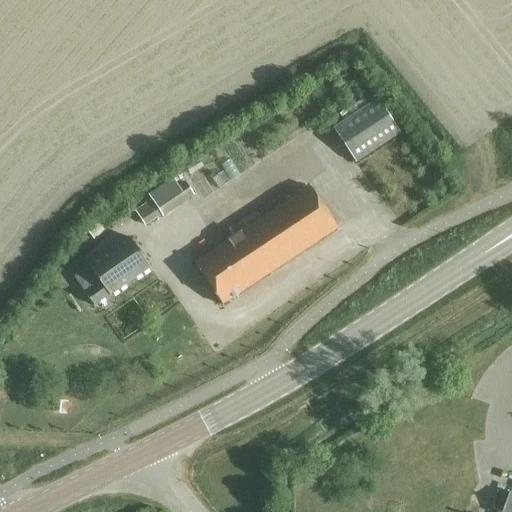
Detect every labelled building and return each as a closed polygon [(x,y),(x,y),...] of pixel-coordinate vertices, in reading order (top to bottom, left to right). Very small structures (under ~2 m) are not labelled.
[(397,134),(374,100),(330,130),(352,164),(397,134)] [(162,218),(194,196),(185,182),(178,187),(172,179),(147,196),(151,201),(161,216),(162,218)] [(335,230),(307,188),(193,264),(220,306),(335,230)] [(151,201),(136,211),(146,226),(161,216),(151,201)] [(92,238),(103,229),(98,221),(86,230),(92,238)] [(149,267),(127,237),(86,266),(88,269),(73,279),(92,305),(106,294),(108,296),(149,267)] [(67,414),(68,402),(53,401),(52,413),(67,414)] [(511,511),(511,495),(508,494),(501,511),(511,511)]
